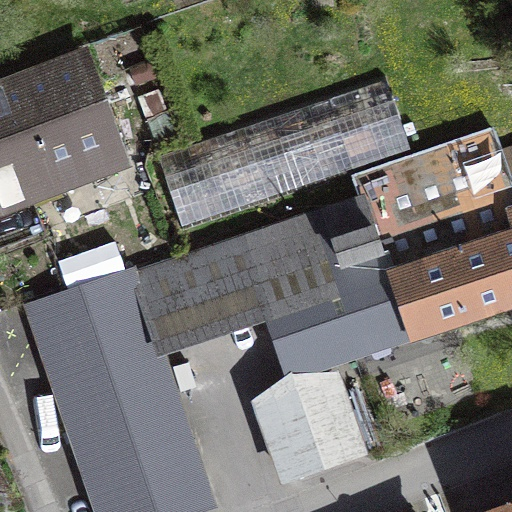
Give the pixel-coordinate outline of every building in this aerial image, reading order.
[(0,205),(30,195),(32,203),(74,188),(70,179),(123,159),(85,57),(0,88),(0,205)] [(156,152),(182,230),(412,152),(384,74),(156,152)] [(258,285),(287,371),(511,297),(511,148),(500,152),(493,130),(353,177),(360,197),(241,237),(258,285)] [(183,310),(258,285),(241,237),(135,273),(149,314),(183,310)] [(190,511),(213,504),(149,314),(135,273),(133,268),(26,304),(97,511),(190,511)] [(350,443),(329,385),(266,408),(288,466),(350,443)]
